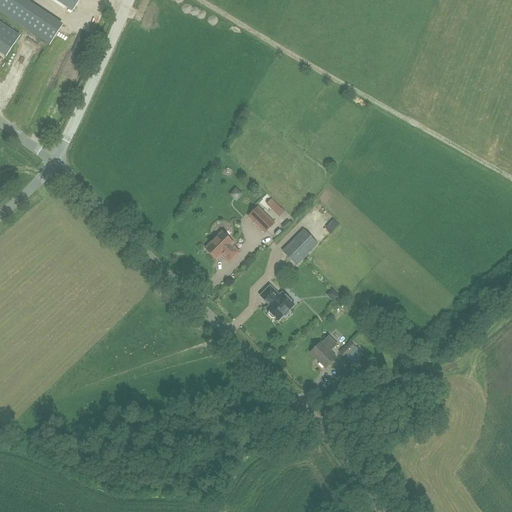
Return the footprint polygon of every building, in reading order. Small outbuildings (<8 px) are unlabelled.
[(0,0),(0,11),(49,44),(62,25),(23,0),(0,0)] [(58,0),(73,9),(79,0),(58,0)] [(0,52),(6,56),(19,36),(0,23),(0,52)] [(0,76),(4,78),(9,69),(3,66),(0,71),(0,76)] [(273,211),(278,206),(278,205),(271,199),(266,204),(273,211)] [(265,233),(274,224),(258,207),(249,217),(265,233)] [(297,265),(318,244),(304,230),(283,251),(297,265)] [(230,262),(240,253),(232,245),(233,244),(222,232),(206,248),(217,260),(222,255),(230,262)] [(317,265),(324,271),(329,265),(322,259),(317,265)] [(280,296),(270,287),(261,296),(270,305),(267,309),(270,313),(269,313),(269,315),(272,318),(274,318),(275,317),(278,321),(284,315),(285,317),(290,312),(288,311),(294,305),(282,293),(280,296)] [(328,293),(335,300),(339,296),(333,289),(328,293)] [(344,358),(355,347),(349,341),(339,352),(344,358)] [(325,368),(335,357),(321,342),(310,352),(325,368)]
